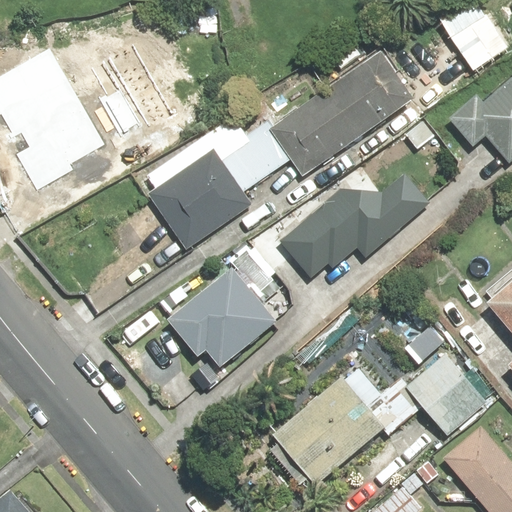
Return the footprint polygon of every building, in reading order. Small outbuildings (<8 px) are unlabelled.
[(251,0),(218,0),(227,37),(258,30),(251,0)] [(511,39),(494,12),(437,50),(459,83),(511,47),(511,39)] [(17,155),(37,190),(72,170),(69,164),(101,146),(47,53),(0,79),(0,110),(15,136),(20,133),(29,148),(17,155)] [(413,104),(379,55),(271,130),(267,124),(218,158),(213,151),(148,197),(187,253),(253,207),(243,194),(288,163),(301,181),(413,104)] [(484,136),(509,165),(511,162),(511,79),(481,105),(475,98),(450,120),(473,146),(484,136)] [(282,247),(311,280),(328,266),(332,271),(357,250),(365,260),(429,205),(403,176),(381,195),(351,194),(349,190),(282,247)] [(230,269),(167,323),(198,360),(205,354),(220,371),(276,323),(230,269)] [(511,285),(486,307),(511,337),(511,364),(507,368),(511,374),(511,285)] [(356,309),(305,353),(319,370),(370,326),(356,309)] [(427,365),(449,342),(435,328),(413,351),(427,365)] [(388,438),(419,411),(446,441),(487,405),(444,356),(408,388),(401,380),(380,398),(357,372),(341,386),(388,438)] [(335,382),(269,437),(309,484),(375,430),(335,382)] [(477,437),(442,466),(480,511),(511,511),(511,478),(511,479),(477,437)] [(403,489),(375,511),(420,511),(422,511),(403,489)] [(24,511),(9,493),(0,500),(0,511),(24,511)]
